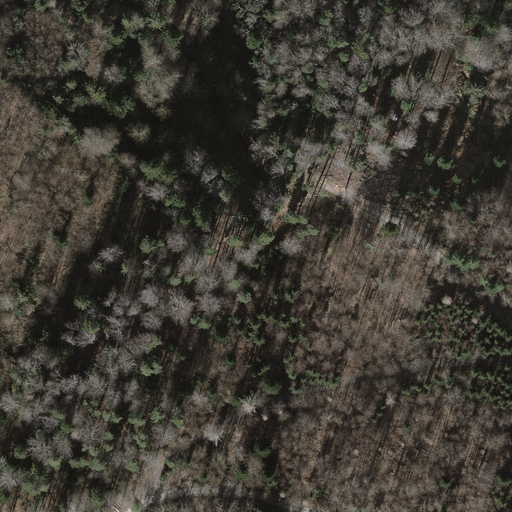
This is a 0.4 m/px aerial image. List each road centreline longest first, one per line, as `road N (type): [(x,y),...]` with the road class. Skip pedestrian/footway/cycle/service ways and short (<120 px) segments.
road 1 (track): [(511,358),(276,396),(176,454),(126,511)]
road 2 (track): [(128,511),(194,490),(232,490),(315,511)]
road 3 (track): [(511,162),(426,74),(400,18)]
road 4 (track): [(511,330),(380,212)]
